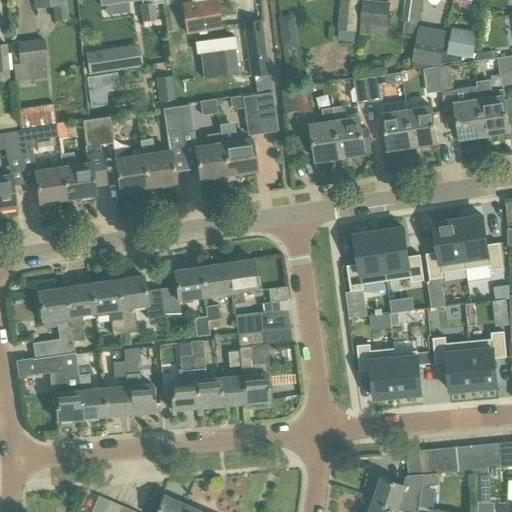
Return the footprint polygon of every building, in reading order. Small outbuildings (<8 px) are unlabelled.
[(32,0),(34,8),(53,5),(55,21),(66,20),(63,0),(32,0)] [(189,0),(190,3),(181,4),(186,34),(219,29),(214,0),(189,0)] [(343,0),(340,31),(355,32),(359,2),(343,0)] [(415,41),(421,6),(422,0),(409,0),(403,39),(415,41)] [(387,28),(389,4),(363,1),(361,25),(387,28)] [(139,7),(141,24),(155,22),(153,5),(142,7),(139,7)] [(298,42),(294,14),(280,16),(284,44),(298,42)] [(447,54),(443,53),(441,67),(461,64),(462,57),(473,59),(478,33),(452,28),(447,54)] [(261,29),(245,32),(251,71),(267,69),(261,29)] [(417,38),(413,60),(439,65),(443,43),(417,38)] [(43,40),(16,43),(19,62),(43,60),(46,59),(43,40)] [(112,49),(115,70),(141,66),(138,45),(112,49)] [(6,47),(0,47),(0,83),(9,83),(8,73),(6,47)] [(501,74),(511,73),(509,59),(498,60),(501,74)] [(19,62),(12,63),(14,80),(33,78),(45,77),(43,60),(19,62)] [(437,70),(441,93),(455,91),(451,68),(437,70)] [(441,93),(437,70),(426,72),(430,95),(441,93)] [(366,81),(369,104),(381,102),(379,88),(403,84),(402,76),(366,81)] [(157,80),(160,103),(173,101),(170,78),(157,80)] [(369,104),(366,81),(354,82),(357,106),(369,104)] [(481,112),(484,137),(509,133),(503,93),(491,94),(490,83),(477,85),(478,89),(477,89),(481,112)] [(295,89),(299,113),(311,111),(308,87),(295,89)] [(481,112),(477,89),(453,92),(455,105),(454,105),(460,141),(484,137),(481,112)] [(242,97),(248,136),(262,134),(256,95),(242,97)] [(176,107),(180,133),(193,131),(189,106),(176,107)] [(345,106),(333,108),(340,158),(365,155),(360,119),(347,121),(345,106)] [(166,135),(180,133),(176,107),(162,110),(166,135)] [(315,162),(340,158),(333,108),(321,110),(323,124),(310,126),(315,162)] [(407,112),(413,148),(437,144),(431,108),(407,112)] [(19,130),(55,125),(56,125),(54,111),(17,117),(19,130)] [(413,148),(407,112),(382,116),(387,151),(413,148)] [(112,143),(108,117),(95,119),(95,120),(99,145),(112,143)] [(86,147),(99,145),(95,120),(95,119),(82,121),(86,147)] [(55,127),(57,137),(66,136),(64,123),(56,125),(55,125),(55,127)] [(19,130),(15,131),(19,157),(32,155),(30,141),(57,137),(55,127),(55,125),(19,130)] [(220,134),(227,175),(254,171),(250,139),(235,141),(233,125),(219,127),(220,134)] [(19,157),(15,131),(0,132),(0,149),(5,149),(6,159),(19,157)] [(227,175),(220,134),(207,137),(209,145),(194,147),(199,179),(227,175)] [(141,155),(146,187),(175,183),(170,151),(154,153),(152,139),(139,141),(142,155),(141,155)] [(59,155),(61,168),(66,199),(95,195),(90,163),(74,166),(73,153),(59,155)] [(146,187),(141,155),(114,160),(118,191),(146,187)] [(33,172),(38,203),(66,199),(61,168),(33,172)] [(0,209),(15,207),(10,175),(0,176),(0,209)] [(483,216),(458,220),(466,270),(490,266),(490,271),(503,269),(500,244),(487,246),(483,216)] [(438,252),(426,254),(430,280),(443,278),(443,273),(466,270),(458,220),(434,224),(438,252)] [(404,229),(379,232),(387,282),(410,278),(411,283),(424,281),(420,256),(408,258),(404,229)] [(359,264),(347,266),(351,292),(364,290),(363,285),(387,282),(379,232),(355,236),(359,264)] [(225,264),(230,294),(232,305),(244,303),(243,292),(257,290),(252,260),(225,264)] [(225,264),(200,268),(204,298),(230,294),(225,264)] [(176,288),(160,290),(164,319),(180,317),(178,302),(204,298),(200,268),(173,271),(176,288)] [(121,310),(122,319),(124,334),(137,332),(134,308),(147,306),(149,321),(164,319),(160,290),(145,293),(142,276),(116,280),(119,298),(121,310)] [(119,298),(116,280),(90,284),(94,314),(121,310),(119,298)] [(90,284),(64,288),(69,318),(70,323),(70,324),(72,341),(84,340),(82,326),(81,316),(94,314),(90,284)] [(69,318),(64,288),(37,292),(43,328),(55,326),(70,324),(70,323),(69,318)] [(206,309),(207,318),(208,323),(219,321),(217,308),(206,309)] [(235,316),(237,335),(262,332),(260,313),(235,316)] [(399,314),(391,315),(392,327),(400,326),(399,314)] [(208,323),(207,318),(193,319),(195,338),(210,336),(208,323)] [(110,321),(112,335),(124,334),(122,319),(110,321)] [(240,366),(241,377),(244,406),(268,404),(264,363),(252,364),(251,357),(250,347),(263,346),(262,332),(237,335),(239,351),(240,366)] [(492,340),(469,342),(474,389),(483,388),(483,392),(494,391),(494,387),(497,387),(494,359),(507,358),(504,332),(491,333),(492,340)] [(446,337),(433,339),(435,364),(447,363),(450,392),(453,391),(454,395),(465,394),(465,390),(474,389),(469,342),(446,344),(446,337)] [(33,360),(48,357),(59,355),(59,356),(74,354),(72,341),(57,343),(57,342),(31,346),(33,360)] [(220,408),(218,379),(204,380),(203,370),(205,369),(202,341),(190,342),(192,356),(194,381),(196,410),(220,408)] [(370,345),(357,346),(360,372),(372,370),(374,399),(398,397),(394,353),(393,349),(371,351),(370,345)] [(227,353),(228,367),(240,366),(239,351),(227,353)] [(418,351),(394,353),(398,397),(422,394),(419,365),(418,353),(418,351)] [(418,353),(419,365),(433,364),(432,351),(418,353)] [(81,420),(77,366),(76,354),(74,354),(59,356),(59,355),(48,357),(33,360),(36,376),(53,373),(57,422),(81,420)] [(194,381),(192,356),(179,357),(181,372),(178,372),(179,382),(170,383),(172,412),(196,410),(194,381)] [(125,362),(126,376),(127,387),(128,399),(129,416),(153,414),(151,384),(140,385),(139,375),(138,375),(136,361),(125,362)] [(126,376),(125,362),(112,363),(114,378),(126,376)] [(88,365),(77,366),(81,420),(105,418),(103,389),(91,390),(88,365)] [(218,379),(220,408),(244,406),(241,377),(218,379)] [(103,389),(105,418),(129,416),(128,399),(127,387),(103,389)] [(511,467),(511,443),(501,444),(503,468),(511,467)] [(503,468),(501,444),(489,445),(491,469),(503,468)] [(491,469),(489,445),(477,446),(479,470),(491,469)] [(479,470),(477,446),(465,447),(467,471),(477,470),(479,470)] [(467,471),(465,447),(453,448),(455,472),(467,471)] [(455,472),(453,448),(441,449),(444,473),(455,472)] [(444,473),(441,449),(429,451),(432,474),(435,474),(438,474),(444,473)] [(432,474),(429,451),(418,452),(419,458),(420,475),(422,475),(432,474)] [(420,475),(419,458),(418,452),(407,453),(408,473),(409,476),(420,475)] [(403,486),(407,487),(412,489),(439,487),(438,474),(435,474),(432,474),(422,475),(420,475),(409,476),(406,477),(403,486)] [(373,502),(399,511),(407,487),(403,486),(381,479),(373,502)] [(182,511),(186,506),(164,496),(156,511),(182,511)] [(92,511),(104,511),(109,502),(99,497),(92,511)] [(117,511),(120,506),(109,502),(104,511),(117,511)] [(369,511),(399,511),(373,502),(369,511)]
